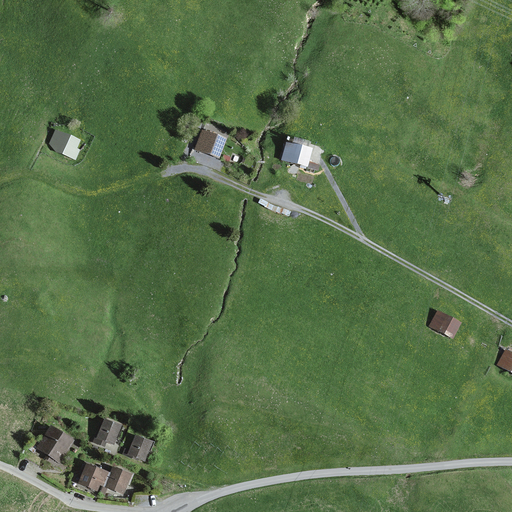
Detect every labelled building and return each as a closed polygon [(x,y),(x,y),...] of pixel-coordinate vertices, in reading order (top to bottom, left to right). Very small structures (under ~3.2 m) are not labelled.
[(80,140),(55,130),(49,144),(55,152),(76,161),(80,150),(77,149),(80,140)] [(227,140),(202,130),(194,150),(219,160),(227,140)] [(312,149),(286,142),(281,160),(308,167),(312,149)] [(461,324),(437,310),(428,326),(452,340),(461,324)] [(511,353),(505,350),(497,366),(511,373),(511,353)] [(121,426),(104,419),(97,437),(95,436),(92,443),(104,448),(106,442),(114,445),(121,426)] [(51,426),(36,449),(59,464),(74,441),(51,426)] [(152,443),(135,436),(129,450),(125,448),(122,455),(138,461),(138,460),(144,462),(152,443)] [(109,473),(86,464),(78,484),(97,492),(100,486),(104,487),(109,473)] [(109,473),(104,487),(124,496),(132,475),(112,467),(109,473)]
